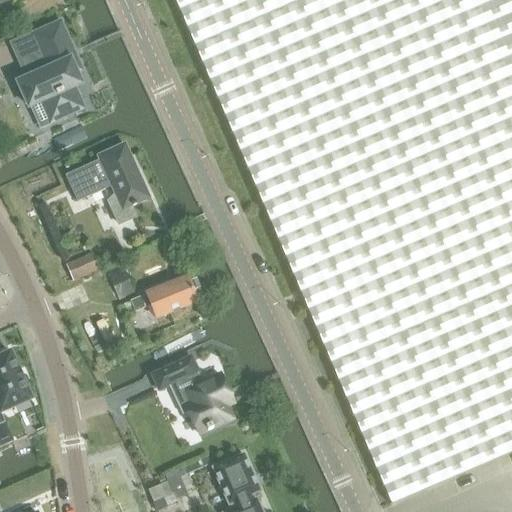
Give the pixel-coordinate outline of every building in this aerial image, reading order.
[(511,0),(175,0),(391,508),(511,456),(511,0)] [(19,86),(17,87),(25,105),(27,104),(28,106),(30,106),(39,127),(55,119),(81,108),(71,87),(79,84),(65,54),(71,52),(59,24),(33,36),(45,61),(32,66),(36,76),(33,77),(18,84),(19,86)] [(147,199),(135,171),(132,172),(126,158),(129,157),(124,146),(98,157),(100,161),(65,177),(77,203),(112,187),(115,195),(109,201),(119,225),(138,217),(133,207),(135,206),(134,205),(147,199)] [(99,271),(91,254),(66,266),(74,283),(99,271)] [(117,301),(134,292),(123,270),(106,279),(117,301)] [(135,313),(149,307),(154,320),(196,303),(187,279),(130,301),(117,307),(122,319),(135,313)] [(10,353),(0,357),(0,425),(5,424),(1,414),(31,401),(10,353)] [(190,358),(151,376),(158,391),(169,386),(174,398),(186,392),(193,408),(187,411),(198,435),(206,431),(207,432),(212,429),(212,428),(231,419),(224,405),(228,403),(225,397),(229,395),(220,376),(202,385),(196,373),(198,373),(190,358)] [(262,511),(257,499),(254,500),(252,495),(260,491),(244,454),(213,468),(229,505),(232,504),(234,509),(227,511),(262,511)] [(207,457),(182,468),(186,476),(211,464),(207,457)] [(167,483),(148,491),(153,503),(172,495),(167,483)]
